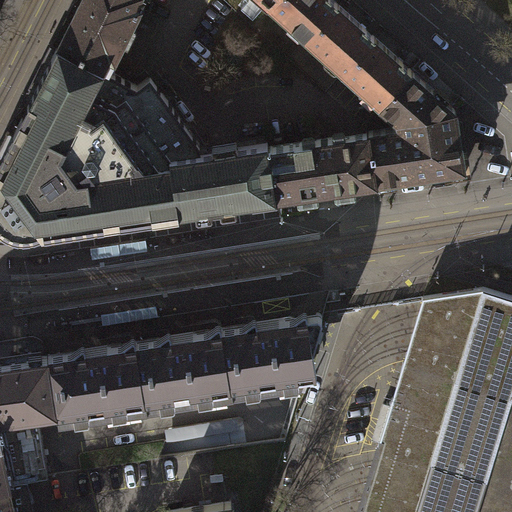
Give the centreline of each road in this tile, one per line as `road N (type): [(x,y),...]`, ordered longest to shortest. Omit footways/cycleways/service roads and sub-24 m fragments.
road 1 (residential): [(0,298),(511,221)]
road 2 (primary): [(511,84),(415,0)]
